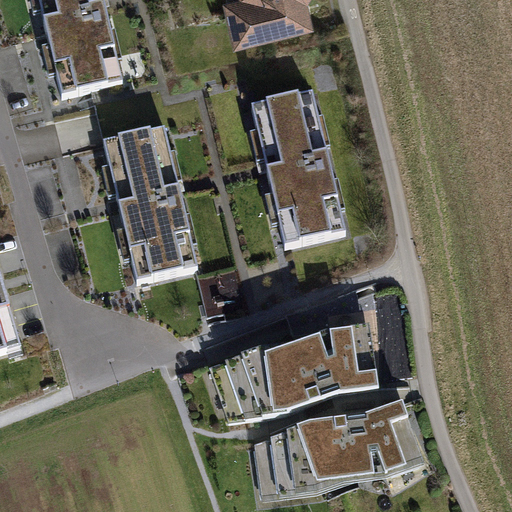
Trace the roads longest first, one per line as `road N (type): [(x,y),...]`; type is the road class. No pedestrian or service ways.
road 1 (residential): [(351,0),(428,388),(472,511)]
road 2 (residential): [(0,121),(82,389)]
